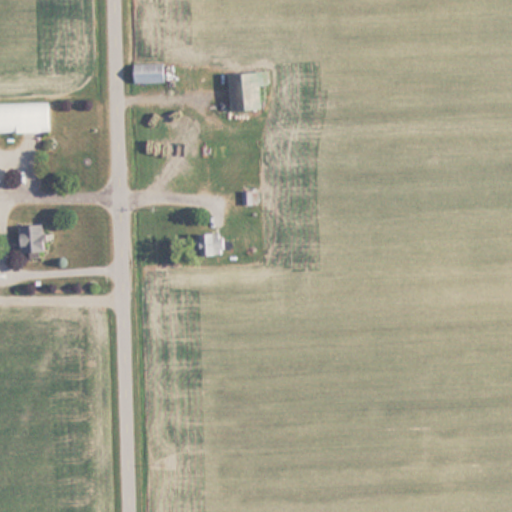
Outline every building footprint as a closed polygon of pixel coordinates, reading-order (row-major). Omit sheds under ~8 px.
[(135,63),(135,81),(168,81),(168,63),(135,63)] [(266,108),(264,85),(271,84),(271,71),(234,72),(236,109),(266,108)] [(0,131),(54,131),(53,102),(0,103),(0,131)] [(254,204),(255,191),(247,191),(246,203),(254,204)] [(23,225),(24,253),(49,253),(48,224),(23,225)] [(228,254),(228,233),(204,233),(204,254),(228,254)]
